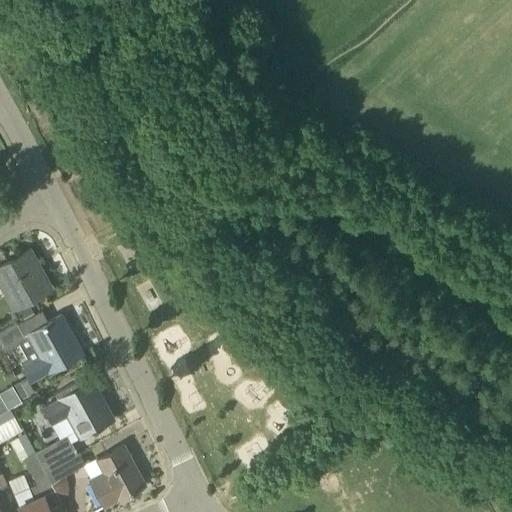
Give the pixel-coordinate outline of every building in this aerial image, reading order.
[(37,267),(39,266),(30,249),(0,265),(0,282),(14,308),(51,288),(43,273),(41,274),(37,267)] [(29,301),(15,309),(21,319),(35,311),(29,301)] [(67,334),(71,332),(61,314),(46,322),(28,332),(42,357),(24,367),(31,380),(49,371),(82,353),(76,342),(72,344),(67,334)] [(0,347),(23,335),(17,323),(0,331),(0,347)] [(26,377),(14,384),(23,398),(35,392),(26,377)] [(80,436),(96,427),(113,418),(113,417),(104,402),(103,403),(99,396),(101,395),(92,379),(83,384),(80,379),(55,393),(59,399),(44,407),(52,422),(67,413),(80,436)] [(0,413),(8,409),(0,394),(0,413)] [(0,442),(21,431),(14,417),(10,410),(0,415),(0,442)] [(37,451),(34,452),(24,434),(9,442),(19,460),(24,458),(37,484),(30,487),(34,498),(19,505),(21,511),(51,511),(50,507),(61,502),(60,501),(45,471),(48,470),(37,451)] [(66,435),(37,451),(48,470),(78,455),(66,435)] [(90,479),(95,488),(105,506),(119,498),(119,499),(145,484),(123,444),(97,459),(104,472),(90,479)] [(78,455),(48,470),(45,471),(60,501),(65,496),(67,492),(68,486),(67,480),(65,475),(86,464),(80,454),(78,455)] [(13,477),(18,496),(31,492),(25,473),(13,477)]
